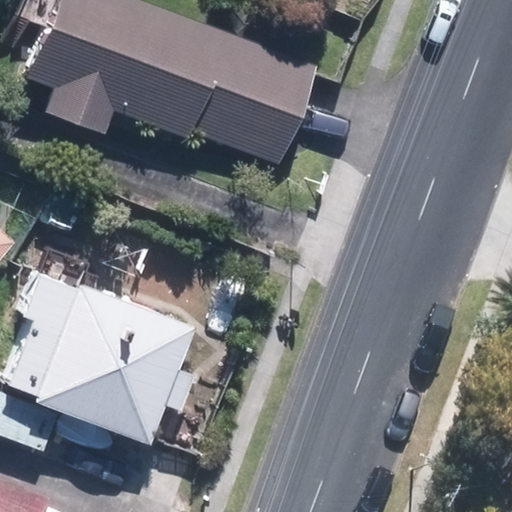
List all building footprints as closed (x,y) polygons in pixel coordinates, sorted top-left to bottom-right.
[(319,62),(162,0),(54,0),(27,69),(59,81),(49,105),(106,127),(116,104),(188,132),(190,126),(279,161),(319,62)] [(0,250),(15,232),(0,219),(0,250)] [(177,358),(195,316),(78,268),(75,274),(40,260),(24,300),(33,304),(6,368),(32,379),(30,384),(146,432),(163,392),(182,400),(196,365),(177,358)] [(0,426),(44,445),(59,408),(0,383),(0,426)] [(42,511),(48,498),(0,478),(0,511),(42,511)]
